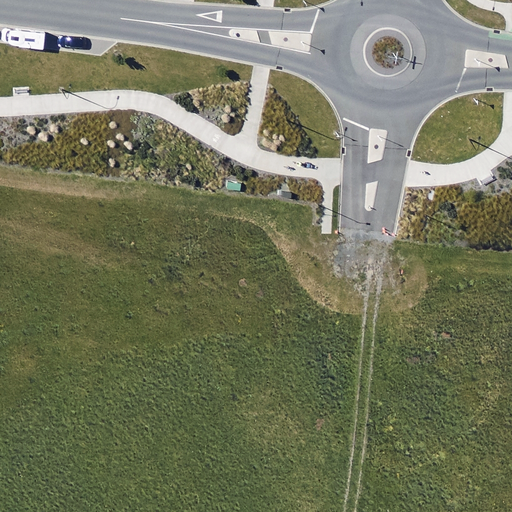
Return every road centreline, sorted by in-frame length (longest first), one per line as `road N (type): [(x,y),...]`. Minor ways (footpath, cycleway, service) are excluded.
road 1 (residential): [(409,101),(365,232),(352,95)]
road 2 (residential): [(0,1),(173,24)]
road 3 (residential): [(336,75),(173,24)]
road 4 (residential): [(173,24),(342,17)]
